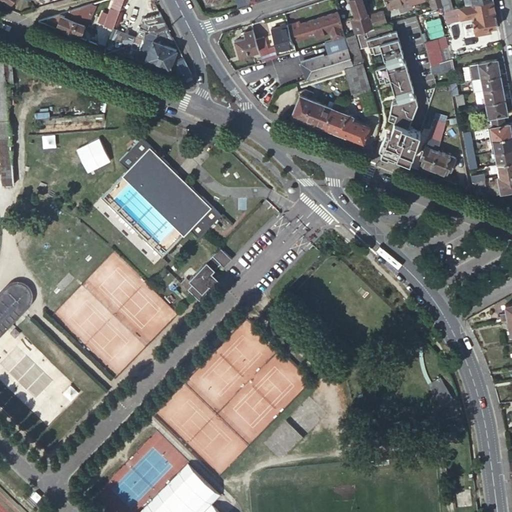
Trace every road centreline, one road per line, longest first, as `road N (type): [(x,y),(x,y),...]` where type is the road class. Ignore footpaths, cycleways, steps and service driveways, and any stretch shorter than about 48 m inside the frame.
road 1 (residential): [(331,196),(428,292),(457,340),(483,416),(497,511)]
road 2 (secondary): [(197,107),(11,34)]
road 3 (secondary): [(511,230),(333,160)]
